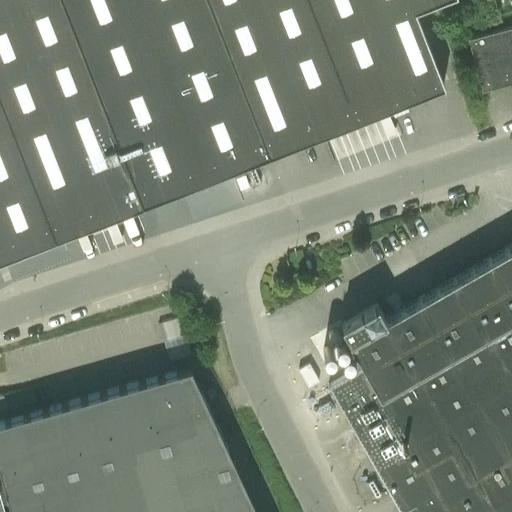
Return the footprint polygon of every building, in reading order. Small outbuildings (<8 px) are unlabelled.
[(0,0),(0,257),(442,85),(413,9),(437,0),(0,0)] [(511,82),(511,26),(467,38),(481,91),(511,82)] [(511,511),(511,244),(384,317),(376,303),(340,324),(348,338),(347,338),(362,365),(327,384),(400,511),(511,511)] [(308,362),(298,368),(308,386),(318,379),(308,362)] [(0,511),(257,511),(190,366),(0,420),(0,474),(10,511),(5,511),(0,492),(0,511)]
